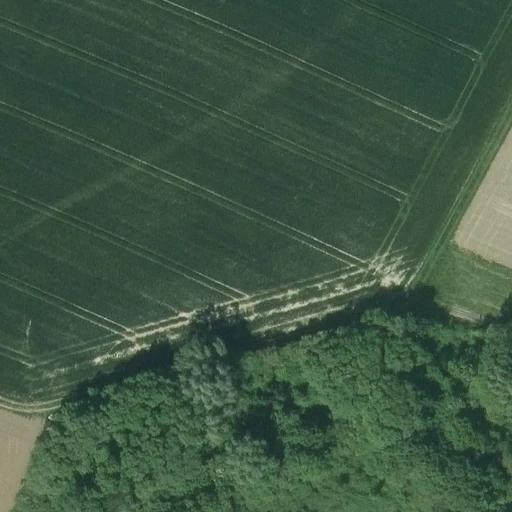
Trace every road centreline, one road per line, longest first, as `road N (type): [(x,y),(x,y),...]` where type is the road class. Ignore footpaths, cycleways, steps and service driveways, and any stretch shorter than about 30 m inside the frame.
road 1 (track): [(511,337),(425,302),(40,432),(0,413)]
road 2 (track): [(511,145),(425,302)]
